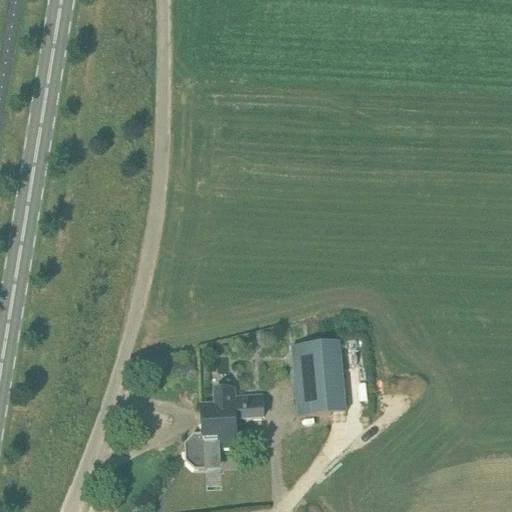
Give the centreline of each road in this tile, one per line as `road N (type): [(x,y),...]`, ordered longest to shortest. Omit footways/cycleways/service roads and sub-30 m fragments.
road 1 (unclassified): [(68,511),(139,305),(162,180),(165,0)]
road 2 (secondary): [(0,370),(61,0)]
